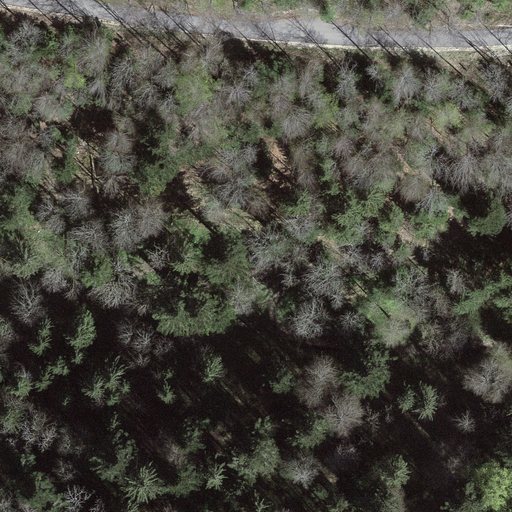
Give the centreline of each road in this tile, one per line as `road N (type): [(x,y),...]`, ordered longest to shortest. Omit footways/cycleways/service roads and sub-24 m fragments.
road 1 (unclassified): [(511,40),(446,45),(109,27),(11,0)]
road 2 (track): [(309,300),(474,233),(511,227)]
